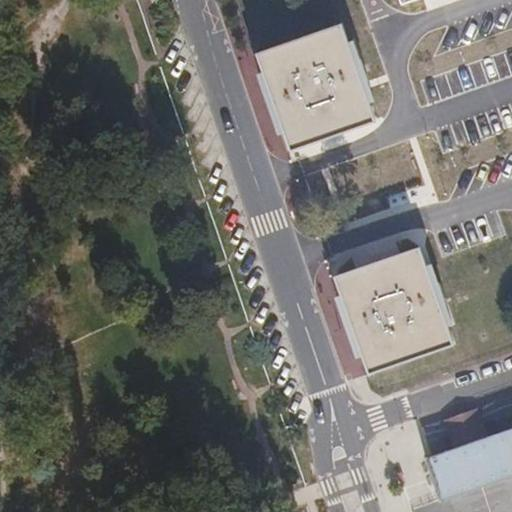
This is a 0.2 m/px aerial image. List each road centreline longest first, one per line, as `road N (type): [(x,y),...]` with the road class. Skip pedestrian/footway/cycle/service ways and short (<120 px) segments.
road 1 (residential): [(337,433),(194,0)]
road 2 (residential): [(337,433),(511,372)]
